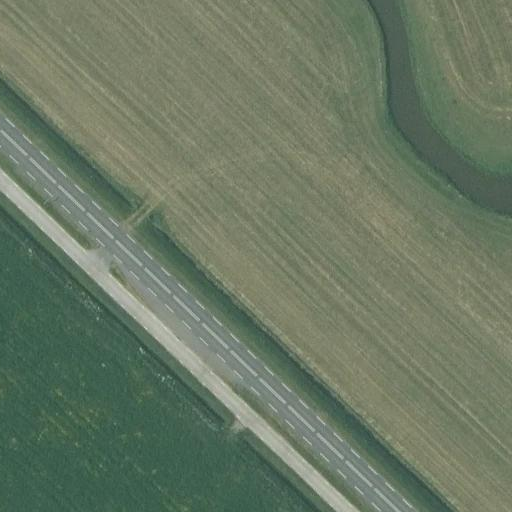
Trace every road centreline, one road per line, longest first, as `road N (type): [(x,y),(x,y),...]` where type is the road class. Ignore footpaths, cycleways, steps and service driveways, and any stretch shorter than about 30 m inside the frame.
road 1 (primary): [(396,511),(0,132)]
road 2 (unclassified): [(345,511),(0,181)]
